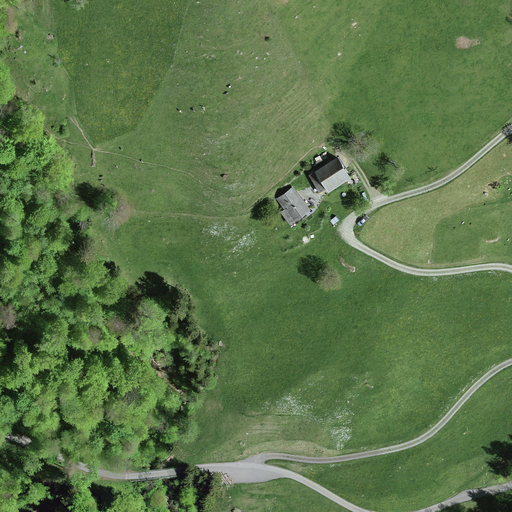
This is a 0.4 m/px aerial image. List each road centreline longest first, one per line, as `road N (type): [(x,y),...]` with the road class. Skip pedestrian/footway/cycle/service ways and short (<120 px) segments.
road 1 (track): [(511,269),(408,270),(353,243),(343,228),(365,210),(442,182),(511,126)]
road 2 (residential): [(361,511),(272,467),(110,474),(0,437)]
road 3 (track): [(251,465),(266,455),(338,458),(409,443),(511,361)]
